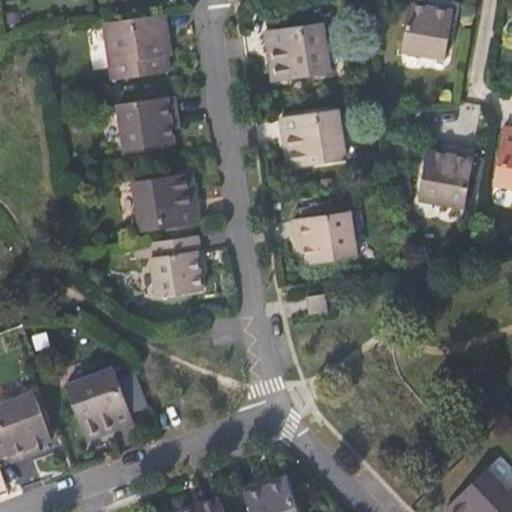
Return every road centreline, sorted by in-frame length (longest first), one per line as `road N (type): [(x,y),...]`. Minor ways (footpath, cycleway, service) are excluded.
road 1 (residential): [(216,0),(273,428)]
road 2 (residential): [(50,511),(273,428)]
road 3 (residential): [(273,428),(310,445),(375,511)]
